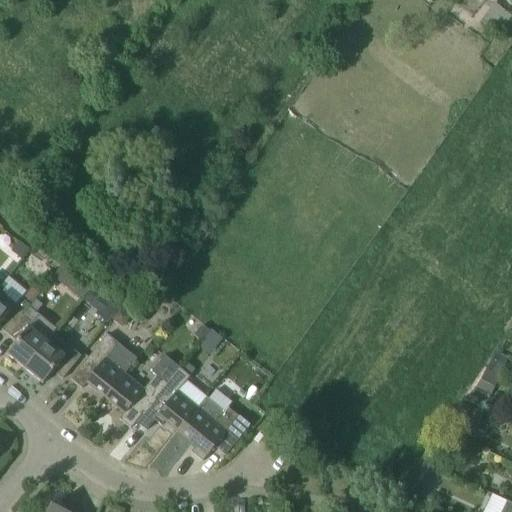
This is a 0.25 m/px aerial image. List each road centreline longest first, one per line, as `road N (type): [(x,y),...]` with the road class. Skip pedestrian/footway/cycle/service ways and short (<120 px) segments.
road 1 (residential): [(55,440),(105,480),(149,493),(201,491),(245,478),(354,327)]
road 2 (residential): [(81,73),(370,304)]
road 3 (residential): [(472,157),(265,0)]
road 4 (residential): [(370,304),(472,157)]
